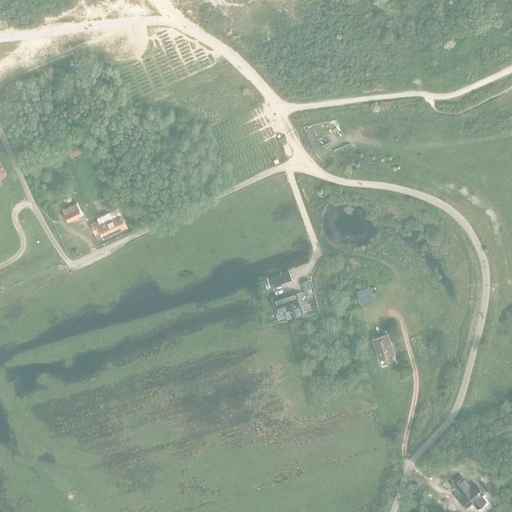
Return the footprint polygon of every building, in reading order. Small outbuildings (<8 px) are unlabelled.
[(68,153),(71,157),(86,150),(84,145),(68,153)] [(62,209),(68,221),(82,214),(77,202),(62,209)] [(101,231),(104,236),(125,226),(117,208),(97,218),(98,220),(91,224),(95,233),(101,231)] [(267,277),(269,283),(280,280),(278,273),(267,277)] [(308,280),(300,282),(303,296),(311,294),(308,280)] [(357,290),(361,302),(376,297),(372,285),(357,290)] [(285,317),(286,317),(304,312),(298,293),(292,295),(290,290),(271,297),(275,310),(282,308),(285,317)] [(373,338),(379,358),(393,353),(387,333),(373,338)] [(261,405),(263,412),(281,406),(278,399),(261,405)] [(464,502),(466,505),(470,502),(468,499),(471,497),(465,489),(461,493),(452,481),(448,485),(458,497),(457,499),(460,503),(461,504),(464,502)]
